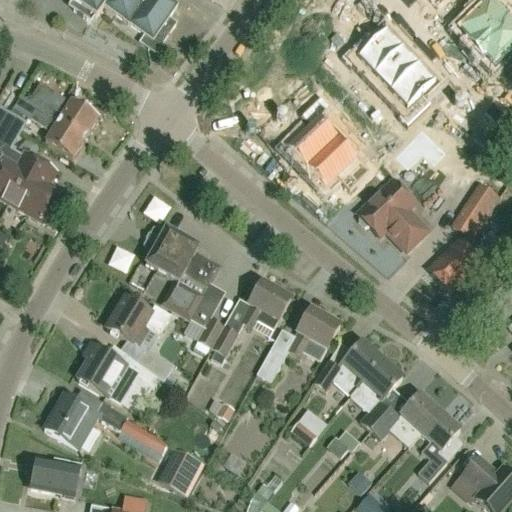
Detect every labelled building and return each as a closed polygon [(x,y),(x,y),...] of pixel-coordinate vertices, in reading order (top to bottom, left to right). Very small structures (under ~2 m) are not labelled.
[(74,0),(71,5),(77,9),(73,15),(86,24),(90,18),(95,22),(103,11),(109,0),(74,0)] [(168,38),(176,27),(168,22),(177,10),(163,0),(109,0),(103,11),(145,41),(147,53),(159,51),(168,38)] [(328,12),(310,29),(328,48),(320,56),(330,67),(356,42),(351,36),(368,20),(349,0),(332,17),(328,12)] [(421,0),(436,15),(444,6),(453,15),(468,2),(466,0),(421,0)] [(468,26),(455,38),(465,48),(462,50),(471,59),(505,26),(490,11),(500,1),(499,0),(474,0),(458,16),(468,26)] [(511,33),(505,26),(471,59),(479,68),(481,65),(491,76),(504,63),(511,71),(511,33)] [(362,42),(339,64),(349,74),(356,67),(372,83),(401,55),(385,37),(371,51),(362,42)] [(401,55),(372,83),(388,100),(418,72),(418,71),(402,55),(401,55)] [(418,72),(388,100),(404,116),(396,124),(406,133),(429,111),(421,103),(434,89),(418,72)] [(249,105),(237,116),(260,139),(275,124),(289,111),(300,122),(320,104),(304,87),(289,101),(274,85),(272,83),(261,93),(258,90),(246,102),(249,105)] [(20,103),(84,143),(97,123),(71,107),(70,108),(39,88),(31,102),(24,104),(21,102),(20,103)] [(71,164),(84,143),(20,103),(17,100),(16,101),(20,103),(13,114),(51,138),(45,147),(71,164)] [(308,131),(284,154),(304,174),(336,143),(318,124),(329,113),(320,104),(300,122),(308,131)] [(0,205),(10,211),(35,167),(23,160),(22,162),(10,155),(23,132),(25,129),(0,114),(0,205)] [(422,157),(433,169),(445,156),(421,134),(395,161),(407,173),(422,157)] [(336,143),(304,174),(310,180),(307,182),(315,190),(317,188),(323,194),(335,183),(348,196),(375,170),(361,155),(354,162),(336,143)] [(35,167),(10,211),(43,229),(61,198),(47,190),(54,178),(35,167)] [(448,204),(457,176),(446,172),(436,201),(448,204)] [(369,231),(379,242),(385,236),(406,257),(427,236),(407,215),(414,209),(392,186),(357,219),(359,221),(357,226),(364,233),(369,231)] [(478,188),(449,232),(463,242),(470,246),(471,245),(500,203),(478,188)] [(145,270),(173,286),(159,309),(189,326),(219,273),(194,259),(197,252),(165,234),(164,237),(160,236),(155,237),(152,240),(148,247),(148,251),(149,255),(152,258),(145,270)] [(459,246),(428,275),(449,297),(453,294),(468,279),(485,296),(499,283),(483,265),(491,257),(471,245),(470,246),(463,242),(459,246)] [(238,327),(252,334),(252,333),(257,325),(273,333),(289,304),(260,287),(238,327)] [(104,330),(107,332),(105,334),(131,350),(144,329),(159,339),(170,321),(153,311),(149,318),(124,303),(114,321),(110,319),(104,330)] [(318,368),(340,334),(310,315),(296,337),(299,338),(288,356),(299,363),(301,359),(318,368)] [(223,332),(208,324),(196,347),(192,355),(204,361),(208,354),(210,355),(223,332)] [(237,340),(223,332),(210,355),(213,357),(209,365),(220,370),(224,363),(225,363),(238,340),(237,340)] [(332,388),(349,404),(381,367),(360,348),(337,374),(328,367),(327,366),(312,389),(325,399),(332,388)] [(130,373),(106,359),(94,352),(76,384),(120,410),(136,383),(155,398),(162,388),(169,393),(170,393),(135,367),(130,373)] [(135,367),(170,393),(177,383),(169,377),(173,372),(146,352),(135,367)] [(284,364),(269,356),(255,380),(270,389),(284,364)] [(381,367),(349,404),(366,418),(358,427),(369,438),(387,418),(378,410),(401,385),(381,367)] [(72,403),(92,415),(97,407),(77,395),(72,403)] [(120,435),(126,425),(127,423),(102,408),(96,418),(65,400),(44,436),(78,455),(96,424),(119,437),(120,435)] [(369,438),(371,439),(379,446),(380,447),(389,437),(405,452),(418,437),(420,439),(439,418),(419,400),(410,410),(400,421),(402,423),(398,427),(387,418),(369,438)] [(213,405),(208,416),(215,420),(215,421),(226,428),(233,415),(221,409),(221,410),(213,405)] [(299,426),(290,437),(309,453),(317,442),(318,441),(317,440),(326,430),(307,415),(299,426)] [(430,448),(420,458),(429,466),(417,479),(426,487),(444,466),(434,457),(437,454),(440,457),(459,436),(439,418),(420,439),(430,448)] [(167,449),(126,425),(120,435),(161,459),(167,449)] [(326,453),(339,465),(348,454),(335,443),(326,453)] [(172,455),(167,464),(195,478),(199,470),(174,456),(172,455)] [(478,463),(460,482),(479,499),(474,505),(482,511),(505,511),(511,504),(511,483),(501,474),(496,479),(478,463)] [(28,490),(29,490),(29,493),(61,499),(61,503),(72,505),(77,480),(66,478),(68,468),(54,465),(53,471),(34,468),(31,480),(30,479),(28,480),(27,489),(28,490)] [(357,500),(367,487),(354,476),(343,489),(357,500)] [(250,504),(246,511),(262,511),(266,508),(282,487),(274,481),(265,492),(272,497),(271,499),(261,491),(251,504),(250,504)] [(145,511),(147,505),(124,501),(121,511),(145,511)]
